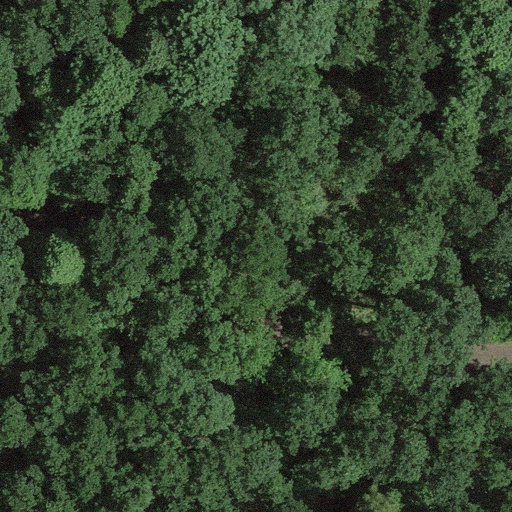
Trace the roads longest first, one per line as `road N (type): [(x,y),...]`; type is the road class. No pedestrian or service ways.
road 1 (track): [(511,368),(372,364),(122,282),(0,211)]
road 2 (track): [(0,87),(205,0)]
